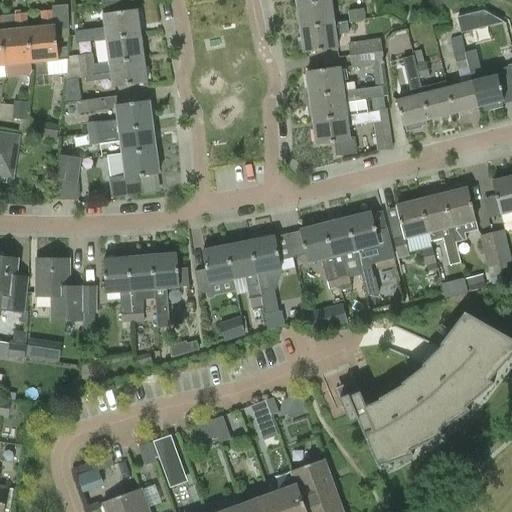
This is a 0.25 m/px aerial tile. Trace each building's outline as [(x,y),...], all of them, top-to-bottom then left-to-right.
[(106,40),(140,35),(137,11),(122,13),(121,1),(102,4),(103,16),(105,29),(75,33),(76,44),(106,40)] [(331,1),(296,5),(300,30),(334,25),(334,24),(331,1)] [(349,22),(364,20),(363,10),(347,12),(349,22)] [(40,12),(42,28),(28,29),(31,63),(58,61),(54,27),(53,27),(52,11),(40,12)] [(31,63),(28,29),(27,30),(25,14),(14,15),(0,16),(0,21),(4,66),(31,63)] [(334,25),(300,30),(303,54),(337,49),(335,36),(348,34),(346,22),(334,24),(334,25)] [(140,35),(106,40),(109,64),(143,59),(140,35)] [(349,57),(382,52),(380,39),(348,44),(349,57)] [(472,82),(478,108),(488,106),(490,111),(502,108),(501,102),(503,102),(500,88),(511,85),(511,79),(509,68),(493,72),(492,67),(481,70),(476,49),(464,52),(465,53),(468,67),(472,82)] [(351,69),(384,65),(382,52),(349,57),(351,69)] [(468,67),(465,53),(453,56),(457,70),(468,67)] [(79,68),(94,66),(93,55),(77,57),(79,68)] [(412,98),(397,101),(403,127),(404,127),(406,133),(420,129),(419,123),(428,121),(420,88),(418,80),(415,65),(413,57),(402,59),(412,98)] [(80,78),(85,78),(86,83),(112,80),(113,88),(146,83),(143,59),(109,64),(94,66),(79,68),(80,78)] [(415,65),(418,80),(429,77),(426,62),(424,63),(415,65)] [(306,73),(309,97),(343,93),(340,69),(306,73)] [(453,115),(478,108),(472,82),(447,89),(453,115)] [(428,121),(453,115),(447,89),(433,92),(431,86),(421,88),(420,88),(428,121)] [(383,87),(343,93),(309,97),(312,121),(346,117),(344,102),(384,97),(383,87)] [(116,110),(117,120),(86,125),(88,135),(152,126),(149,102),(118,106),(117,97),(98,100),(76,103),(78,114),(100,112),(116,110)] [(26,121),(28,103),(13,102),(12,119),(26,121)] [(354,138),(349,139),(348,127),(373,124),(377,151),(393,149),(387,109),(371,112),(372,113),(346,117),(312,121),(315,146),(334,143),(336,156),(356,153),(354,138)] [(57,139),(59,126),(40,123),(38,136),(57,139)] [(122,154),(155,149),(152,126),(88,135),(89,146),(120,142),(122,154)] [(0,184),(2,184),(3,178),(15,180),(22,136),(0,133),(0,184)] [(141,176),(158,174),(155,149),(122,154),(125,178),(109,180),(112,199),(143,195),(141,176)] [(52,180),(77,183),(81,158),(56,155),(52,180)] [(511,177),(492,182),(500,215),(511,212),(511,177)] [(462,225),(475,222),(467,189),(443,195),(455,243),(466,240),(462,225)] [(455,243),(443,195),(419,201),(428,234),(429,241),(443,238),(450,266),(460,263),(455,243)] [(405,240),(428,234),(419,201),(396,207),(403,234),(392,237),(398,260),(409,257),(405,240)] [(370,213),(347,219),(357,260),(356,260),(360,275),(362,280),(373,277),(370,264),(366,249),(379,246),(370,213)] [(357,260),(347,219),(323,225),(341,295),(342,294),(341,291),(352,288),(345,263),(356,260),(357,260)] [(308,264),(322,260),(331,297),(341,295),(323,225),(300,231),(308,264)] [(498,266),(511,262),(504,231),(490,234),(498,266)] [(498,266),(490,234),(480,237),(487,269),(498,266)] [(280,273),(280,271),(274,237),(250,242),(257,275),(258,285),(260,291),(263,305),(264,315),(278,313),(274,290),(275,289),(280,273)] [(226,247),(233,280),(245,278),(247,287),(258,285),(257,275),(250,242),(226,247)] [(211,284),(233,280),(226,247),(203,251),(206,270),(195,272),(199,294),(209,292),(211,284)] [(425,266),(436,264),(431,249),(421,251),(425,266)] [(128,258),(133,323),(145,322),(143,301),(155,300),(157,329),(158,329),(152,256),(151,256),(150,253),(147,251),(139,252),(137,254),(138,257),(128,258)] [(189,287),(188,268),(177,269),(176,254),(152,256),(158,329),(169,328),(166,289),(178,288),(178,287),(189,287)] [(0,311),(24,314),(29,278),(16,277),(18,260),(0,257),(0,311)] [(106,294),(120,293),(123,324),(133,323),(128,258),(103,260),(106,294)] [(84,322),(84,315),(84,314),(82,314),(82,287),(62,287),(69,286),(68,261),(36,261),(36,296),(50,296),(50,322),(84,322)] [(373,277),(362,280),(366,297),(379,293),(375,277),(373,277)] [(84,314),(84,315),(97,315),(96,287),(82,287),(82,314),(84,314)] [(263,305),(260,291),(250,293),(253,307),(263,305)] [(342,304),(306,313),(311,333),(347,323),(342,304)] [(347,417),(350,423),(357,420),(377,468),(382,481),(416,460),(446,440),(474,415),(498,387),(511,367),(511,340),(464,313),(440,345),(441,346),(440,348),(422,366),(423,367),(406,380),(401,384),(402,385),(378,400),(379,401),(366,407),(357,385),(337,394),(347,417)] [(244,336),(241,317),(219,323),(225,342),(244,336)] [(24,360),(26,346),(9,344),(8,357),(24,360)] [(61,362),(63,350),(31,344),(29,356),(61,362)] [(261,411),(264,419),(271,416),(278,413),(276,406),(273,398),(266,401),(258,404),(261,411)] [(0,418),(8,419),(11,402),(0,400),(0,418)] [(247,437),(241,411),(228,415),(234,440),(247,437)] [(222,417),(196,426),(202,441),(215,436),(218,444),(231,439),(222,417)] [(157,441),(153,442),(170,488),(187,482),(171,436),(157,441)] [(149,444),(138,448),(145,467),(156,463),(149,444)] [(111,458),(96,463),(98,471),(113,465),(111,458)] [(343,511),(324,460),(290,472),(295,486),(218,511),(152,511),(144,488),(102,503),(105,511),(343,511)] [(0,486),(7,488),(14,489),(17,471),(0,468),(0,486)] [(103,487),(86,492),(90,504),(107,499),(103,487)]
